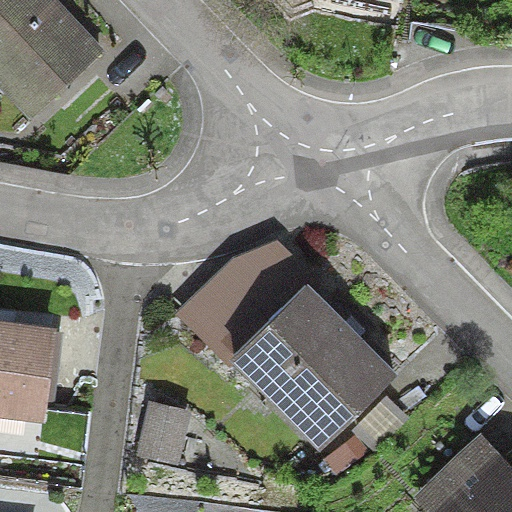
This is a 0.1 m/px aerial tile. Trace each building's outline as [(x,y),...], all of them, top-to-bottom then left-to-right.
[(69,0),(0,0),(0,77),(37,117),(113,46),(69,0)] [(305,283),(229,364),(335,463),(411,381),(305,283)] [(58,329),(0,324),(0,463),(48,467),(58,329)] [(184,414),(150,408),(142,453),(177,459),(184,414)] [(511,511),(511,470),(486,444),(417,510),(419,511),(511,511)]
